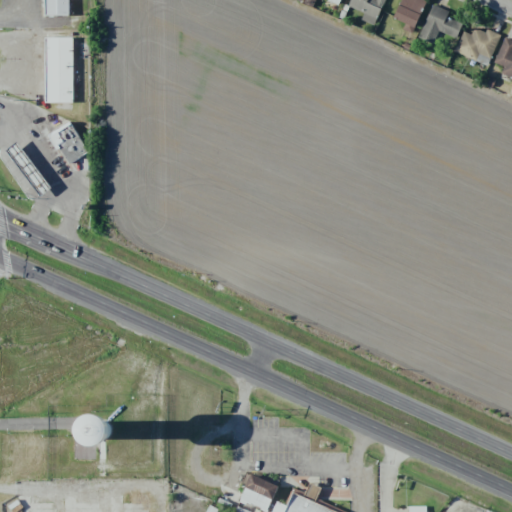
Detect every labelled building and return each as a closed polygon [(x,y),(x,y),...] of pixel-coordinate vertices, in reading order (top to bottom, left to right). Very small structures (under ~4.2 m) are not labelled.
[(44,0),(45,16),(69,15),(68,0),(44,0)] [(363,13),(361,20),(375,25),(384,0),(350,0),(348,7),(363,13)] [(426,1),(423,0),(401,0),(393,18),(405,23),(402,29),(412,33),(426,1)] [(455,39),(464,21),(433,5),(418,36),(432,43),(438,30),(455,39)] [(464,31),(455,48),(487,64),(501,36),(486,29),(484,33),(474,28),(470,35),(464,31)] [(73,38),(45,38),(45,103),(73,102),(73,38)] [(500,75),(511,78),(511,46),(501,43),(495,63),(503,66),(500,75)] [(87,154),(73,123),(51,133),(65,164),(87,154)] [(39,196),(50,188),(16,142),(6,150),(39,196)] [(234,511),(259,511),(260,511),(261,511),(267,511),(278,485),(250,473),(234,511)] [(335,511),(327,509),(328,506),(320,503),(324,488),(309,483),(306,493),(293,489),(288,505),(276,501),(272,511),(335,511)]
